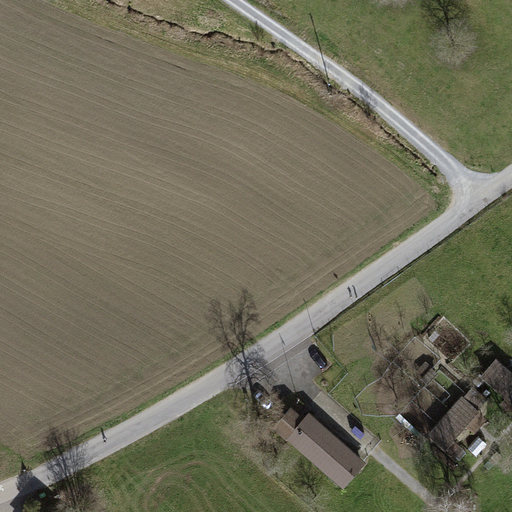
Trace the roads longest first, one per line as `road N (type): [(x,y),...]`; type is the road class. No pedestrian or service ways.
road 1 (residential): [(0,495),(200,395),(511,176)]
road 2 (track): [(237,0),(392,118),(477,200)]
